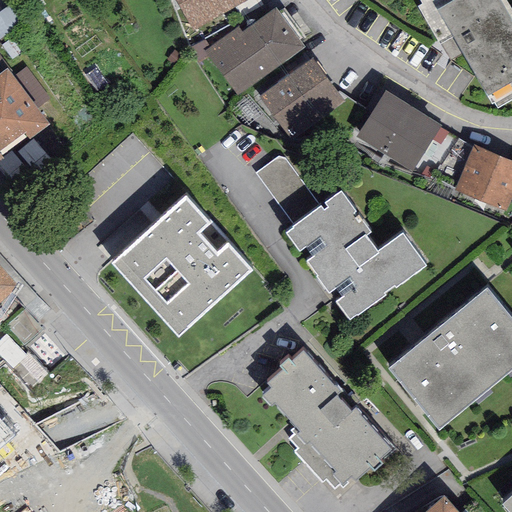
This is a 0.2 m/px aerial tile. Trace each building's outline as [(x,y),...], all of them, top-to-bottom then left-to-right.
[(173,0),(191,33),(238,7),(243,16),(262,5),(259,0),(173,0)] [(421,8),(417,11),(439,49),(442,48),(450,62),(460,56),(491,109),(493,107),(496,112),(511,103),(511,15),(503,0),(435,0),(433,1),(432,0),(427,0),(419,5),(421,8)] [(23,6),(0,11),(0,34),(28,27),(23,6)] [(238,29),(205,52),(237,98),(304,50),(276,10),(242,34),(238,29)] [(0,78),(9,73),(0,59),(0,78)] [(259,100),(292,142),(343,104),(311,61),(259,100)] [(31,66),(23,72),(43,99),(52,93),(31,66)] [(0,78),(0,155),(25,138),(28,143),(49,128),(9,73),(0,78)] [(385,94),(356,140),(411,175),(440,129),(385,94)] [(511,199),(511,163),(473,148),(452,198),(503,220),(511,199)] [(71,185),(33,212),(57,245),(95,218),(71,185)] [(293,232),(286,237),(299,256),(305,251),(313,261),(306,266),(317,280),(316,280),(348,324),(356,318),(357,319),(385,299),(384,297),(393,290),(395,292),(425,270),(402,238),(378,256),(366,240),(370,237),(358,220),(356,221),(353,217),(356,215),(341,195),(325,207),(327,210),(323,213),(321,210),(292,231),(293,232)] [(186,201),(111,269),(178,342),(251,275),(228,248),(217,258),(200,239),(209,228),(186,201)] [(0,268),(0,299),(16,286),(0,268)] [(511,374),(511,324),(486,293),(387,373),(439,435),(511,374)] [(340,396),(303,354),(290,366),(287,363),(279,370),(282,373),(267,387),(271,392),(262,400),(271,410),(274,407),(294,429),(291,432),(294,436),(289,440),(297,450),(294,453),(322,485),(326,481),(334,490),(339,486),(342,490),(352,481),(356,485),(371,472),(374,475),(382,468),(379,465),(392,453),(356,412),(351,416),(336,399),(340,396)] [(0,419),(0,449),(15,436),(0,419)] [(511,511),(511,499),(502,509),(505,511),(511,511)] [(430,511),(452,511),(442,501),(430,511)]
